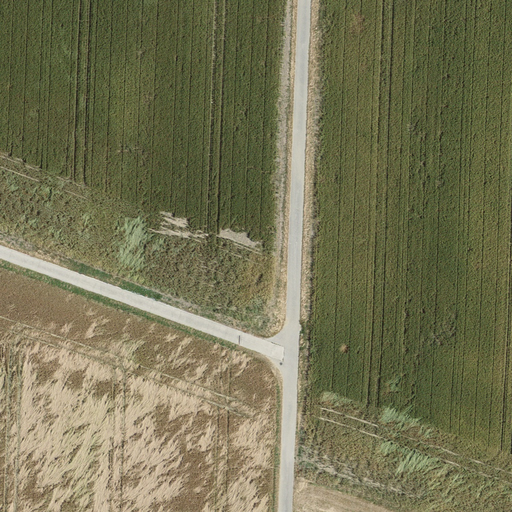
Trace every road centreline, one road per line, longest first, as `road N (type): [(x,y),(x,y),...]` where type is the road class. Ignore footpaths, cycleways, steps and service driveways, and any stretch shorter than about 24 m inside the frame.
road 1 (track): [(284,511),(304,0)]
road 2 (track): [(0,252),(290,357)]
